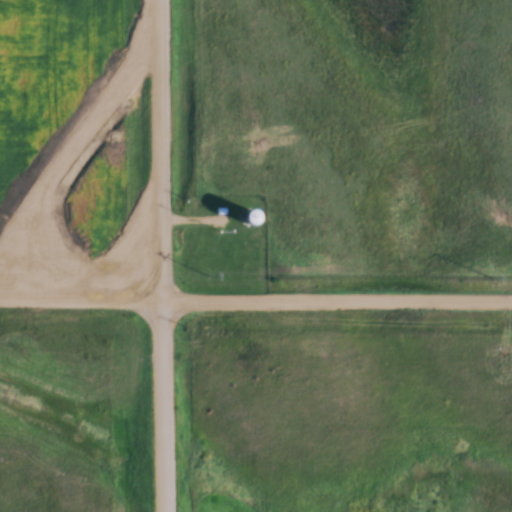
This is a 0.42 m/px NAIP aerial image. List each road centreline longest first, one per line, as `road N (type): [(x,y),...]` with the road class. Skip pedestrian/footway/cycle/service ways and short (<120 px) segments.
road 1 (residential): [(165,511),(159,0)]
road 2 (residential): [(0,296),(511,300)]
